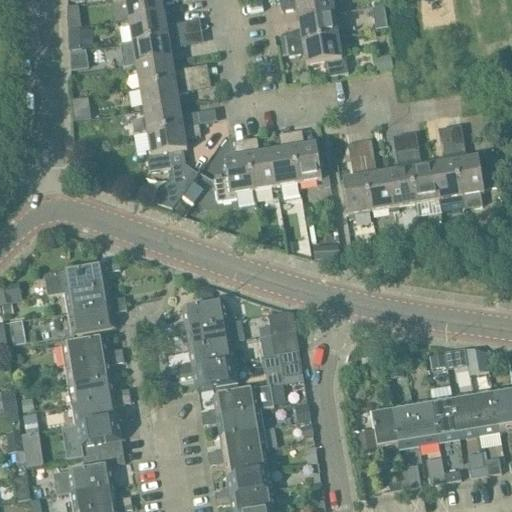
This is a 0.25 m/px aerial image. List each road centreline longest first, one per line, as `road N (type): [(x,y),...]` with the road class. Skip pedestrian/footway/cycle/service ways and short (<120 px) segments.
road 1 (residential): [(226,0),(248,103),(357,107),(393,122),(468,114)]
road 2 (residential): [(343,305),(75,214),(50,213)]
road 3 (residential): [(50,213),(41,0)]
road 4 (residential): [(344,511),(324,404),(343,305)]
road 5 (residential): [(511,331),(343,305)]
